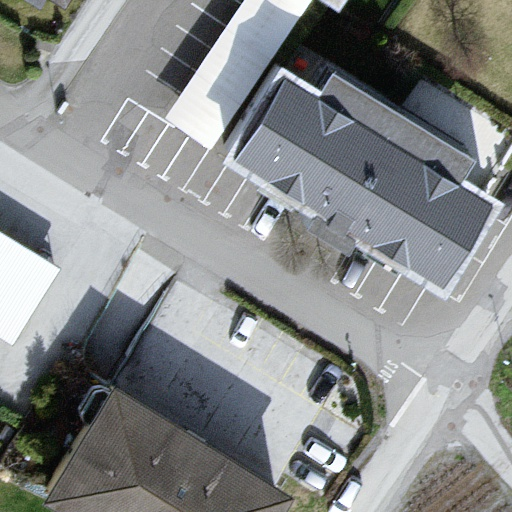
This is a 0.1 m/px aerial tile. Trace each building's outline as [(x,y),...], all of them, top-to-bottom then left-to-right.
[(205,129),(297,0),(231,0),(161,97),(205,129)] [(288,58),(237,150),(459,288),(508,197),(470,171),(479,148),(340,58),(325,77),(288,58)] [(0,210),(0,316),(14,324),(59,244),(0,210)] [(124,381),(49,489),(84,511),(282,511),(295,491),(124,381)] [(0,433),(10,413),(0,407),(0,433)]
